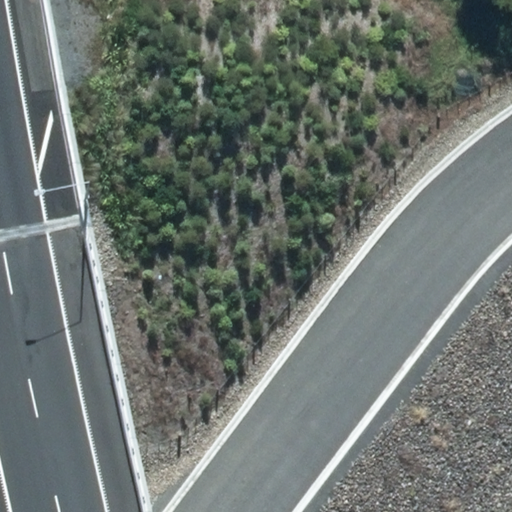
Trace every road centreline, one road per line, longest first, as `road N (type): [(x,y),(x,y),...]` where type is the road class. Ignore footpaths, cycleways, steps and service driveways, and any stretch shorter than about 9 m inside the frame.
road 1 (residential): [(234,511),(362,332),(434,245),(511,171)]
road 2 (motorway): [(0,212),(63,511)]
